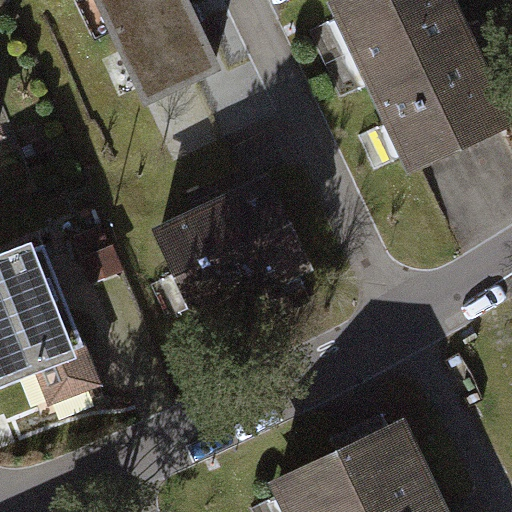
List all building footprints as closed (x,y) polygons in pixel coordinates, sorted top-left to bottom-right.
[(222,70),(187,0),(88,0),(141,109),(222,70)] [(508,126),(447,0),(332,0),(323,5),(404,175),(508,126)] [(266,181),(152,235),(196,328),(311,273),(266,181)] [(101,394),(42,243),(0,259),(0,393),(28,382),(42,417),(101,394)] [(441,511),(404,428),(269,488),(279,511),(441,511)]
